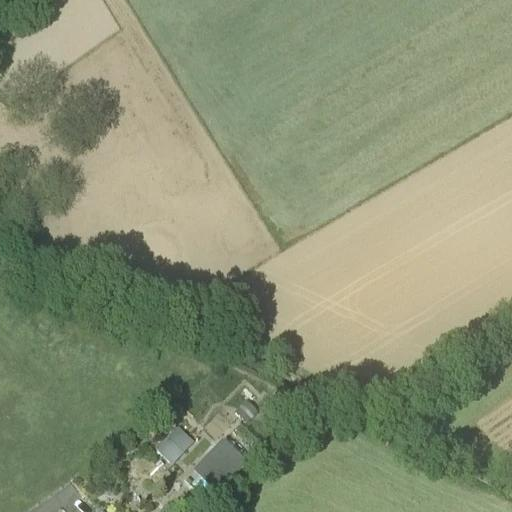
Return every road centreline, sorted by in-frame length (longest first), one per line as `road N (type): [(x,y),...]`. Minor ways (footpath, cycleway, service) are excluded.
road 1 (track): [(391,429),(256,366),(0,270)]
road 2 (track): [(511,355),(391,429)]
road 3 (track): [(511,485),(391,429)]
